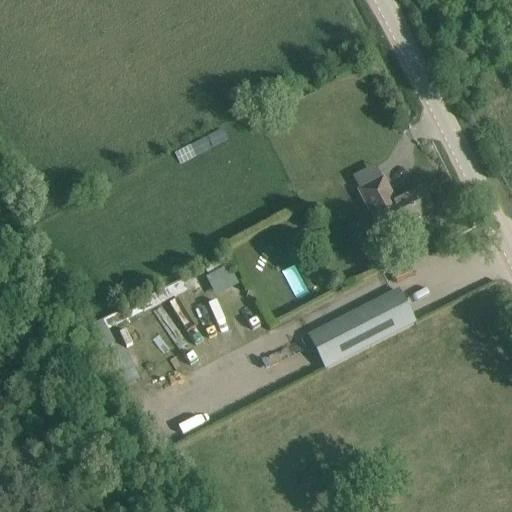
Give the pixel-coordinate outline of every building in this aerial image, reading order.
[(357,193),(370,218),(366,221),(378,244),(393,236),(393,237),(417,224),(435,215),(422,191),(396,205),(383,180),(357,193)] [(321,252),(310,230),(290,240),(301,262),(321,252)] [(215,296),(238,286),(229,266),(206,277),(215,296)] [(406,295),(317,341),(332,369),(421,324),(406,295)] [(103,357),(115,390),(137,383),(125,349),(103,357)]
